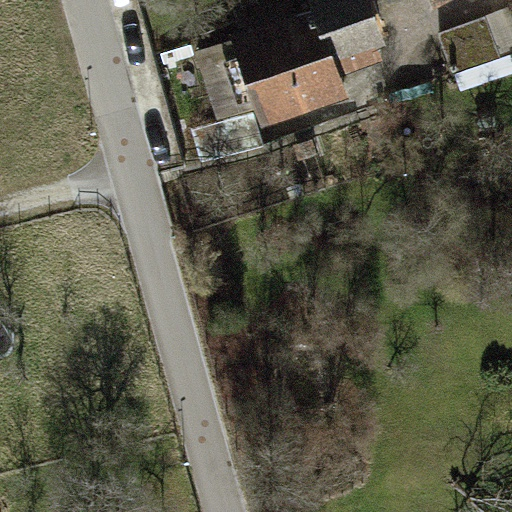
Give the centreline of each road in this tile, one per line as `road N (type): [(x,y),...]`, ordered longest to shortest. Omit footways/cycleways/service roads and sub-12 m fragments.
road 1 (residential): [(228,511),(90,0)]
road 2 (track): [(0,211),(136,181)]
